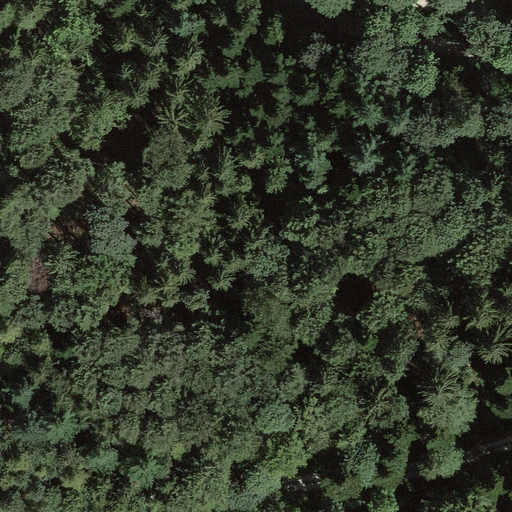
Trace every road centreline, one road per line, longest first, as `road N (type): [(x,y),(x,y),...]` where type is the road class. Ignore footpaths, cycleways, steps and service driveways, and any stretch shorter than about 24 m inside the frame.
road 1 (track): [(128,511),(212,492),(402,473),(511,442)]
road 2 (track): [(511,54),(387,36),(314,7)]
